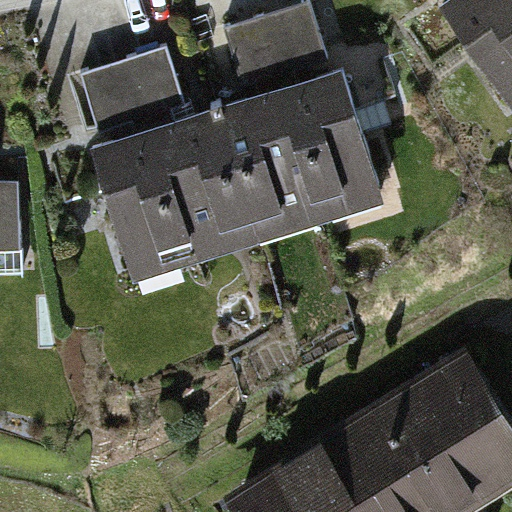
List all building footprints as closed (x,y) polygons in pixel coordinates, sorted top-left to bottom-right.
[(511,0),(433,0),(511,106),(511,0)] [(300,2),(215,28),(232,83),(317,56),(300,2)] [(159,45),(72,72),(90,130),(177,104),(159,45)] [(311,210),(371,189),(329,68),(268,89),(311,210)] [(250,231),(311,210),(268,89),(208,111),(250,231)] [(190,252),(250,231),(208,111),(148,132),(190,252)] [(130,273),(190,252),(148,132),(87,153),(130,273)] [(0,204),(0,273),(21,273),(20,205),(0,204)] [(218,483),(236,511),(446,511),(511,471),(511,427),(453,335),(218,483)]
